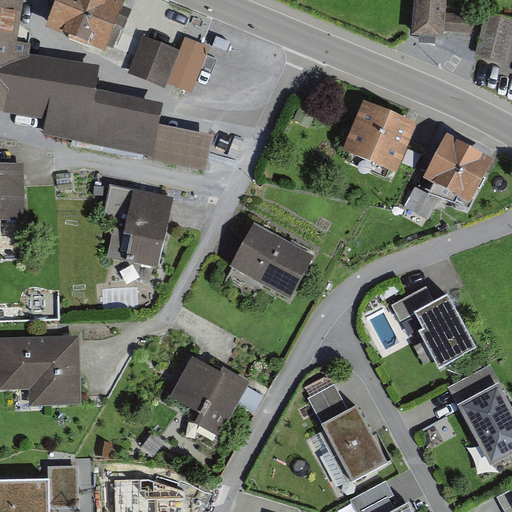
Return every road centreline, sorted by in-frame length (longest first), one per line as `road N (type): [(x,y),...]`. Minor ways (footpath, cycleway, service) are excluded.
road 1 (residential): [(170,320),(312,42)]
road 2 (residential): [(445,511),(331,311)]
road 3 (residential): [(331,311),(226,490),(221,511)]
road 4 (tertiary): [(312,42),(511,129)]
road 5 (residential): [(511,222),(381,270),(331,311)]
